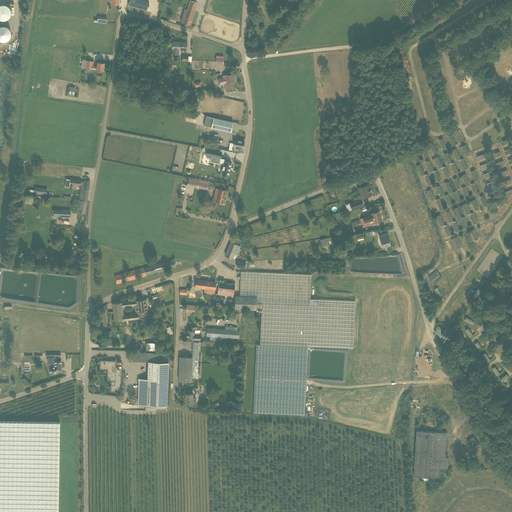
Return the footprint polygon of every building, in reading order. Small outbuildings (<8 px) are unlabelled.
[(141,0),(129,0),(128,5),(147,10),(149,2),(141,0)] [(190,1),(183,22),(190,25),(197,3),(190,1)] [(460,4),(465,12),(469,10),(463,2),(460,4)] [(12,4),(0,3),(0,17),(12,18),(12,4)] [(0,29),(0,37),(9,41),(13,28),(2,24),(0,29)] [(172,49),(173,49),(172,54),(179,55),(179,49),(186,50),(187,43),(173,42),(172,49)] [(88,60),(86,68),(96,69),(96,70),(103,71),(104,62),(97,62),(97,66),(93,66),(93,61),(88,60)] [(223,75),(223,78),(218,79),(219,84),(224,83),(226,90),(232,89),(230,81),(234,80),(233,73),(223,75)] [(175,84),(180,78),(177,75),(172,81),(175,84)] [(233,122),(212,117),(210,127),(231,132),(233,122)] [(448,136),(452,146),(456,144),(452,134),(448,136)] [(442,150),(447,148),(443,138),(438,140),(442,150)] [(232,150),(242,152),(243,148),(244,141),(235,140),(234,147),(232,146),(232,150)] [(461,146),(465,156),(469,154),(465,144),(461,146)] [(223,164),(221,174),(228,175),(231,163),(231,162),(229,162),(225,161),(226,159),(220,158),(219,163),(223,164)] [(463,158),(459,160),(463,169),(467,167),(463,158)] [(450,164),(455,173),(459,171),(454,162),(450,164)] [(442,167),(446,177),(450,175),(446,166),(442,167)] [(433,171),(437,181),(441,179),(437,170),(433,171)] [(429,185),(432,183),(428,174),(424,175),(429,185)] [(207,189),(209,182),(189,178),(187,185),(207,189)] [(69,188),(72,188),(74,188),(74,184),(80,185),(81,181),(70,180),(69,188)] [(475,194),(479,192),(475,182),(470,184),(475,194)] [(360,198),(372,194),(368,184),(360,187),(361,189),(357,191),(360,198)] [(440,196),(444,194),(439,185),(436,187),(440,196)] [(46,196),(47,189),(35,188),(34,194),(46,196)] [(77,212),(85,213),(89,190),(81,188),(79,200),(77,212)] [(223,203),(226,190),(216,188),(214,194),(217,195),(215,202),(223,203)] [(500,189),(489,193),(491,197),(501,193),(500,189)] [(448,206),(452,204),(448,194),(444,196),(448,206)] [(35,204),(36,196),(22,195),(21,203),(35,204)] [(439,210),(444,208),(439,198),(435,200),(439,210)] [(349,204),(352,210),(364,206),(361,199),(349,204)] [(471,200),(476,210),(479,208),(475,199),(471,200)] [(483,220),(487,218),(482,208),(478,210),(483,220)] [(375,223),(382,220),(379,210),(371,213),(372,214),(360,218),(363,227),(370,225),(369,221),(374,220),(375,223)] [(473,212),(469,214),(474,224),(478,222),(473,212)] [(464,216),(461,218),(465,228),(469,226),(464,216)] [(358,227),(361,226),(359,220),(348,223),(350,229),(358,226),(358,227)] [(447,236),(451,234),(447,224),(443,226),(447,236)] [(484,236),(488,234),(484,225),(480,226),(484,236)] [(390,244),(387,233),(379,236),(383,247),(390,244)] [(472,251),(482,246),(480,242),(470,248),(472,251)] [(240,246),(231,243),(225,256),(231,258),(233,253),(237,255),(239,250),(238,250),(240,246)] [(456,261),(459,260),(455,250),(451,252),(456,261)] [(173,259),(115,276),(117,284),(176,267),(173,259)] [(456,271),(465,267),(464,263),(454,267),(456,271)] [(353,348),(355,301),(310,299),(311,275),(241,272),(240,296),(257,297),(256,309),(258,309),(258,311),(261,311),(260,344),(348,348),(353,348)] [(196,280),(195,287),(205,288),(204,292),(214,293),(215,282),(196,280)] [(503,283),(508,292),(511,289),(511,288),(507,281),(503,283)] [(235,284),(219,282),(217,294),(228,295),(229,291),(234,292),(235,284)] [(458,291),(462,294),(468,286),(464,283),(458,291)] [(476,288),(475,291),(470,288),(465,298),(468,300),(469,297),(474,300),(480,290),(476,288)] [(257,297),(240,296),(235,296),(235,309),(256,310),(256,309),(257,297)] [(449,305),(452,307),(459,299),(455,297),(449,305)] [(146,299),(112,303),(115,321),(148,317),(148,310),(146,299)] [(444,321),(449,312),(445,310),(440,318),(444,321)] [(453,316),(446,323),(449,325),(456,319),(453,316)] [(473,324),(475,321),(465,316),(463,320),(473,324)] [(187,336),(187,339),(194,340),(194,339),(201,340),(201,334),(197,334),(197,335),(195,335),(195,331),(196,331),(196,327),(190,326),(190,330),(188,330),(187,333),(186,333),(186,336),(187,336)] [(238,332),(234,331),(234,330),(210,328),(210,336),(237,338),(238,332)] [(467,328),(464,330),(470,337),(473,334),(467,328)] [(479,351),(482,349),(477,341),(473,344),(479,351)] [(256,345),(253,413),(304,415),(307,347),(256,345)] [(128,360),(136,361),(137,352),(129,352),(128,360)] [(138,378),(137,405),(167,406),(169,362),(158,361),(158,353),(148,353),(148,361),(147,378),(138,378)] [(481,365),(490,360),(486,353),(477,358),(481,365)] [(179,381),(184,381),(191,382),(192,357),(180,356),(179,381)] [(55,358),(55,360),(55,366),(49,368),(51,374),(61,370),(61,359),(55,358)] [(116,368),(115,368),(116,361),(100,360),(100,369),(107,369),(107,380),(115,380),(115,385),(111,385),(111,391),(120,391),(120,376),(119,376),(119,371),(116,370),(116,368)] [(490,380),(500,374),(494,365),(485,372),(490,380)] [(196,401),(192,401),(193,394),(190,393),(190,390),(184,390),(184,394),(185,394),(185,401),(189,401),(189,406),(196,406),(196,401)] [(0,511),(58,511),(59,422),(0,421),(0,511)] [(415,452),(413,476),(439,477),(439,467),(448,468),(448,457),(445,457),(447,432),(433,431),(416,430),(415,452)] [(474,437),(467,441),(473,450),(471,451),(473,453),(479,449),(478,447),(479,445),(474,437)]
